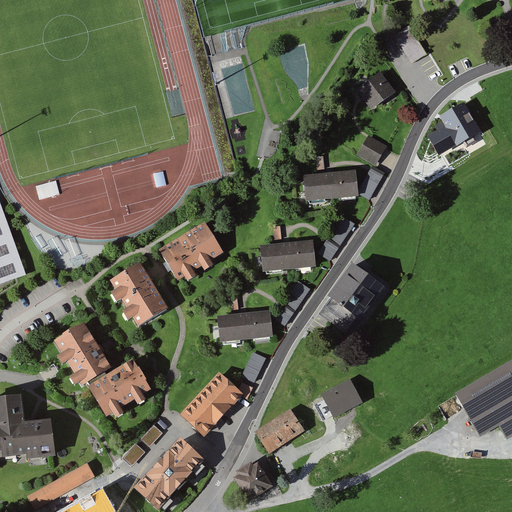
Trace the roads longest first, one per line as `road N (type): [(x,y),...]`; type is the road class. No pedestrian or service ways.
road 1 (residential): [(227,464),(284,346),(363,231),(431,105),(471,74),(511,63)]
road 2 (residential): [(453,429),(359,480),(224,511)]
road 3 (residential): [(227,464),(167,422),(123,469),(44,511)]
